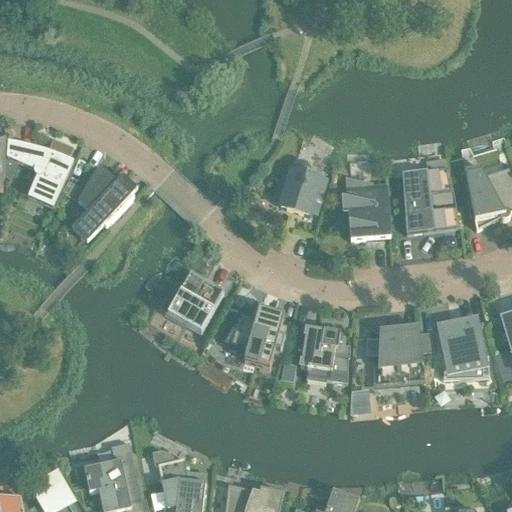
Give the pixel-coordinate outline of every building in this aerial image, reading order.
[(53,213),(74,166),(69,164),(73,153),(53,144),(47,156),(40,154),(25,150),(9,147),(8,164),(34,175),(34,178),(34,180),(36,181),(30,197),(53,213)] [(316,220),(326,185),(310,180),(310,178),(310,175),(309,173),(307,171),(305,169),(299,167),(297,167),(294,168),(291,171),(271,200),(281,207),(280,213),(309,221),(309,218),(316,220)] [(88,179),(78,169),(69,178),(80,188),(88,179)] [(106,233),(134,203),(131,200),(137,194),(122,180),(116,186),(99,170),(78,206),(88,216),(72,234),(87,248),(103,230),(106,233)] [(511,217),(511,172),(484,183),(480,172),(464,175),(476,235),(494,226),(492,222),(499,221),(499,223),(502,225),(505,226),(508,224),(509,222),(509,219),(511,217)] [(459,232),(448,173),(426,176),(401,179),(406,239),(459,232)] [(390,243),(386,191),(372,192),(372,189),(345,184),(347,204),(341,203),(342,217),(348,216),(350,246),(390,243)] [(200,339),(223,298),(190,280),(167,321),(200,339)] [(280,363),(289,331),(281,329),(284,322),(272,319),(271,323),(257,319),(256,322),(241,318),(224,347),(247,354),(244,366),(269,373),(273,361),(280,363)] [(511,323),(502,327),(511,359),(511,323)] [(483,361),(476,327),(462,329),(461,327),(452,328),(452,331),(439,334),(445,363),(441,363),(442,386),(489,384),(488,361),(483,361)] [(424,389),(418,331),(417,331),(418,336),(405,337),(405,333),(392,334),(392,338),(380,339),(380,336),(379,335),(377,390),(423,385),(423,389),(424,389)] [(348,363),(333,360),(335,353),(337,354),(340,337),(323,335),(323,337),(306,334),(300,371),(307,372),(306,376),(308,376),(307,382),(347,388),(348,363)] [(284,370),(282,383),(291,385),(294,371),(284,370)] [(141,505),(129,448),(111,452),(114,467),(84,474),(89,497),(98,495),(101,511),(147,511),(146,504),(141,505)] [(202,511),(205,488),(188,486),(183,464),(173,466),(172,461),(160,456),(152,458),(155,470),(157,470),(166,511),(202,511)] [(77,511),(59,480),(37,492),(44,504),(39,507),(41,511),(77,511)] [(280,511),(283,499),(260,494),(259,498),(228,490),(225,511),(280,511)] [(355,511),(359,502),(358,502),(356,506),(334,498),(328,511),(355,511)] [(22,511),(20,501),(0,499),(0,511),(22,511)]
